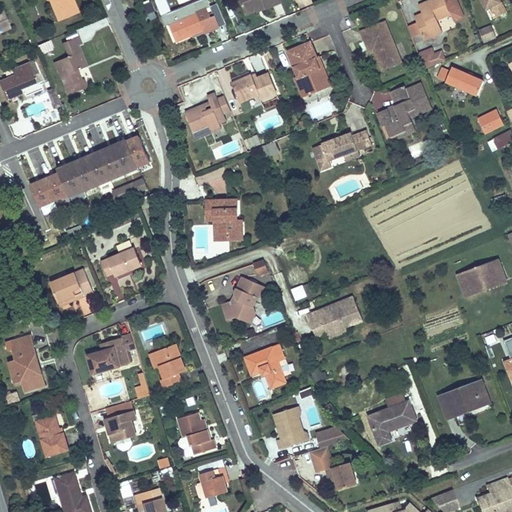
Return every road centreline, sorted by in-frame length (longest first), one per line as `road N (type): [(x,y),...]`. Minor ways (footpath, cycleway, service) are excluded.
road 1 (residential): [(109,511),(62,348),(74,330),(181,283)]
road 2 (residential): [(313,511),(245,452),(181,283)]
road 3 (residential): [(181,283),(170,246),(172,156),(154,99)]
road 4 (residential): [(159,78),(328,8)]
road 5 (residential): [(12,149),(139,97)]
